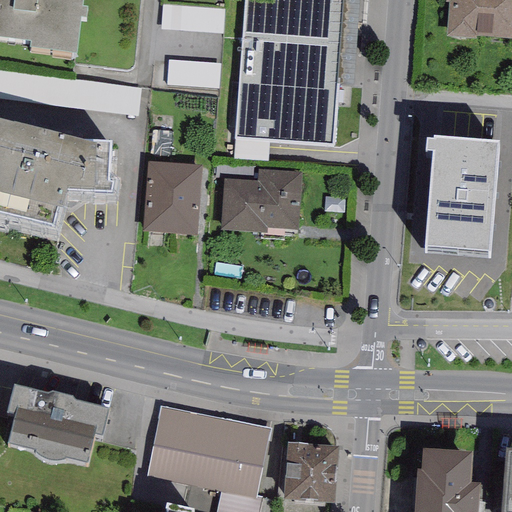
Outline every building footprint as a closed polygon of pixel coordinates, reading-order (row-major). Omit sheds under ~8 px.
[(83,0),(0,0),(0,42),(31,46),(30,53),(76,59),(81,22),(85,23),(87,12),(82,11),(83,0)] [(245,0),(235,139),(332,146),(343,0),(245,0)] [(511,0),(445,0),(445,5),(449,5),(446,39),(475,42),(475,38),(511,41),(511,0)] [(224,11),(162,6),(160,31),(223,36),(224,11)] [(220,65),(169,62),(167,88),(219,91),(220,65)] [(140,88),(0,71),(0,100),(137,117),(140,88)] [(0,223),(53,237),(57,216),(62,217),(68,199),(110,201),(112,190),(108,189),(111,150),(92,149),(91,151),(0,128),(0,223)] [(503,148),(421,141),(419,167),(428,167),(420,261),(493,267),(503,148)] [(201,168),(147,165),(143,234),(197,237),(201,168)] [(257,184),(223,182),(221,232),(299,236),(302,175),(258,172),(257,184)] [(46,400),(14,391),(7,418),(16,420),(9,448),(35,455),(36,457),(37,459),(40,462),(43,464),(46,465),(50,466),(54,466),(58,466),(62,465),(65,463),(87,469),(94,440),(102,441),(108,416),(74,407),(72,402),(52,397),(46,400)] [(271,431),(160,408),(145,479),(221,495),(216,511),(259,511),(262,500),(257,499),(271,431)] [(287,447),(283,503),(334,506),(338,450),(287,447)] [(471,459),(422,456),(421,476),(417,476),(415,511),(478,511),(480,491),(470,490),(471,459)] [(511,511),(511,456),(506,456),(500,511),(511,511)]
